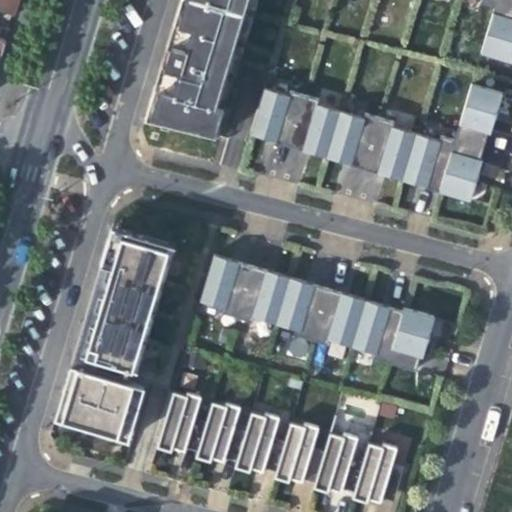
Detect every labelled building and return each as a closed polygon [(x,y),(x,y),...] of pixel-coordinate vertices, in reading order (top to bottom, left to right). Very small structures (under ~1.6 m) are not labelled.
[(0,0),(0,12),(12,16),(16,0),(0,0)] [(178,0),(163,53),(143,118),(151,120),(217,136),(226,108),(214,105),(216,100),(232,48),(246,0),(178,0)] [(511,0),(480,0),(480,2),(493,6),(479,52),(510,61),(511,56),(511,0)] [(240,50),(232,48),(216,100),(224,102),(240,50)] [(264,87),(250,133),(267,139),(268,136),(274,138),(274,141),(302,149),(303,147),(309,149),(309,151),(342,161),(343,159),(350,161),(349,164),(377,172),(378,169),(386,172),(385,174),(418,184),(419,181),(426,183),(425,187),(469,200),(474,182),(471,181),(474,173),(477,174),(481,160),(478,159),(486,132),(489,133),(493,120),(490,119),(492,111),(496,112),(501,93),(470,83),(453,140),(439,136),(438,140),(391,126),(393,121),(364,113),(362,117),(316,103),(318,99),(288,90),(287,94),(264,87)] [(344,167),(340,188),(356,192),(361,170),(344,167)] [(83,355),(130,369),(168,244),(121,229),(83,355)] [(168,244),(130,369),(135,371),(174,245),(168,244)] [(230,259),(213,254),(199,301),(222,308),(222,311),(250,320),(251,316),(298,331),(297,334),(326,343),(327,339),(374,353),(372,357),(414,370),(418,356),(421,357),(426,341),(433,317),(403,308),(401,312),(388,308),(387,310),(380,308),(381,306),(348,295),(347,298),(339,295),(340,293),(312,284),(311,287),(304,285),(305,282),(272,272),(271,275),(264,273),(265,270),(237,261),(236,264),(229,262),(230,259)] [(178,351),(183,352),(187,338),(182,337),(178,351)] [(126,382),(130,369),(83,355),(81,363),(79,369),(94,374),(94,372),(126,382)] [(54,414),(122,435),(137,385),(126,382),(94,372),(94,374),(79,369),(69,366),(54,414)] [(143,387),(137,385),(122,435),(54,414),(53,418),(126,440),(143,387)] [(171,448),(183,451),(184,446),(193,417),(199,396),(187,393),(186,396),(172,392),(157,443),(171,448)] [(210,457),(222,461),(223,457),(232,428),(239,406),(227,403),(226,406),(212,402),(206,421),(197,450),(196,453),(210,457)] [(379,414),(392,417),(395,407),(382,404),(379,414)] [(248,467),(260,471),(261,467),(270,437),(277,416),(265,412),(264,416),(250,411),(244,431),(235,460),(234,463),(248,467)] [(206,421),(193,417),(184,446),(191,448),(197,450),(206,421)] [(288,478),(300,482),(302,478),(311,448),(317,427),(305,423),(304,427),(290,422),(284,442),(275,471),(274,474),(288,478)] [(244,431),(232,428),(223,457),(228,458),(235,460),(244,431)] [(328,488),(340,492),(341,488),(350,459),(356,437),(344,433),(343,437),(329,432),(323,452),(315,481),(314,484),(328,488)] [(284,442),(270,437),(261,467),(266,468),(275,471),(284,442)] [(366,498),(378,502),(379,498),(388,468),(395,447),(383,444),(382,447),(368,442),(362,462),(353,491),(352,494),(366,498)] [(323,452),(311,448),(302,478),(307,479),(315,481),(323,452)] [(350,459),(341,488),(345,489),(353,491),(362,462),(350,459)] [(401,472),(388,468),(379,498),(384,499),(392,501),(401,472)]
